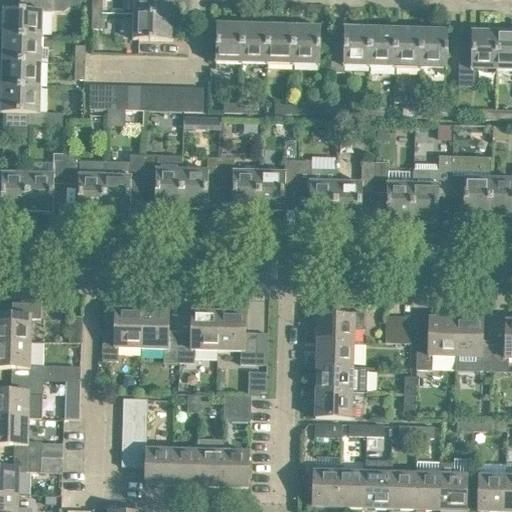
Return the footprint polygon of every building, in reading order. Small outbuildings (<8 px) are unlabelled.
[(53,0),(20,0),(20,11),(3,11),(2,37),(42,38),(43,13),(53,13),(53,0)] [(92,0),(92,14),(102,14),(102,0),(92,0)] [(173,16),(173,0),(133,0),(133,15),(173,16)] [(102,14),(92,14),(92,31),(102,31),(102,14)] [(132,41),(173,42),(173,16),(133,15),(132,41)] [(243,25),(217,25),(215,65),(242,66),(243,25)] [(268,26),(243,25),(242,66),(267,66),(268,26)] [(294,27),(268,26),(267,66),(293,67),(294,27)] [(319,68),(320,28),(294,27),(293,67),(319,68)] [(343,68),(369,69),(370,29),(333,28),(331,74),(343,75),(343,68)] [(369,69),(395,70),(396,30),(370,29),(369,69)] [(422,30),(396,30),(395,70),(421,71),(422,30)] [(447,71),(448,31),(422,30),(421,71),(447,71)] [(460,41),(458,92),(474,92),(475,72),(497,73),(498,33),(472,32),(472,41),(460,41)] [(511,33),(498,33),(497,73),(511,73),(511,33)] [(42,38),(2,37),(2,63),(42,64),(42,38)] [(75,50),(75,65),(85,65),(86,48),(80,47),(80,50),(75,50)] [(42,64),(2,63),(1,88),(41,89),(42,64)] [(85,65),(75,65),(74,82),(85,82),(85,65)] [(103,111),(103,88),(90,87),(89,111),(103,111)] [(0,88),(0,108),(0,109),(0,114),(3,115),(3,127),(29,128),(29,115),(40,116),(41,89),(1,88),(0,88)] [(115,112),(116,88),(103,88),(103,111),(115,112)] [(127,112),(128,88),(116,88),(115,112),(127,112)] [(140,112),(140,88),(128,88),(127,112),(140,112)] [(152,113),(153,89),(140,88),(140,112),(152,113)] [(164,113),(165,89),(153,89),(152,113),(164,113)] [(177,113),(177,89),(165,89),(164,113),(177,113)] [(189,114),(190,90),(177,89),(177,113),(189,114)] [(203,90),(190,90),(189,114),(202,114),(203,90)] [(240,115),(240,105),(223,104),(223,115),(240,115)] [(240,105),(240,115),(258,116),(258,105),(240,105)] [(291,117),(292,106),(275,106),(275,116),(291,117)] [(292,106),(291,117),(309,117),(309,107),(292,106)] [(368,119),(368,109),(351,108),(351,119),(368,119)] [(368,109),(368,119),(386,119),(386,109),(368,109)] [(400,120),(419,120),(419,110),(400,109),(400,120)] [(419,110),(419,120),(437,120),(437,110),(419,110)] [(496,122),(496,112),(479,111),(478,121),(496,122)] [(511,112),(496,112),(496,122),(511,122),(511,112)] [(3,127),(3,139),(29,140),(29,128),(3,127)] [(67,156),(53,156),(53,175),(28,175),(27,215),(53,216),(54,186),(66,186),(67,156)] [(66,186),(78,186),(77,216),(104,217),(105,177),(104,177),(80,176),(80,156),(67,156),(66,186)] [(221,160),(220,190),(232,190),(232,213),(258,213),(259,173),(234,172),(234,160),(231,160),(231,156),(221,156),(221,160)] [(105,177),(104,217),(130,218),(130,200),(143,200),(143,188),(144,158),(130,157),(130,164),(105,164),(104,177),(105,177)] [(144,158),(143,188),(155,188),(155,210),(181,211),(182,171),(182,159),(157,158),(144,158)] [(413,172),(412,226),(438,226),(439,196),(451,196),(452,166),(452,158),(439,158),(439,166),(439,172),(413,171),(413,172)] [(451,196),(464,197),(463,219),(489,220),(490,179),(491,159),(452,158),(452,166),(451,196)] [(181,211),(207,212),(208,190),(220,190),(221,160),(207,160),(207,172),(182,171),(181,211)] [(258,213),(284,214),(285,192),(297,192),(298,162),(284,162),(284,174),(259,173),(258,213)] [(298,162),(297,192),(309,192),(309,223),(335,223),(336,183),(336,174),(311,173),(311,163),(298,162)] [(336,183),(335,223),(361,224),(362,194),(374,194),(375,164),(362,164),(361,184),(336,183)] [(388,165),(375,164),(374,194),(387,195),(386,225),(412,226),(413,172),(388,172),(388,165)] [(0,200),(1,201),(0,214),(27,215),(28,175),(0,174),(0,200)] [(511,180),(490,179),(489,220),(511,220),(511,180)] [(12,310),(12,317),(0,316),(0,343),(30,344),(31,320),(40,320),(41,305),(18,305),(18,310),(12,310)] [(115,311),(115,336),(103,336),(102,363),(118,363),(118,350),(141,350),(142,312),(115,311)] [(169,338),(169,313),(142,312),(141,350),(164,351),(164,365),(179,365),(180,338),(169,338)] [(192,313),(191,338),(180,338),(179,365),(194,365),(194,352),(218,352),(219,314),(192,313)] [(240,367),(256,367),(256,340),(245,340),(246,315),(219,314),(218,352),(241,353),(240,367)] [(318,317),(317,343),(353,344),(354,331),(364,332),(364,314),(352,314),(352,318),(318,317)] [(82,319),(70,318),(70,345),(82,345),(82,319)] [(386,319),(386,339),(385,345),(398,345),(399,319),(386,319)] [(412,319),(399,319),(398,345),(411,346),(412,319)] [(429,320),(429,335),(429,345),(417,345),(416,371),(431,372),(432,358),(455,359),(456,321),(429,320)] [(455,359),(454,372),(478,373),(493,373),(494,347),(482,346),(483,321),(456,321),(455,359)] [(505,347),(494,347),(493,373),(508,374),(508,360),(511,360),(511,322),(506,322),(505,347)] [(256,340),(256,367),(267,367),(268,339),(257,338),(256,340)] [(30,367),(30,344),(0,343),(0,370),(16,371),(16,382),(43,383),(43,368),(30,367)] [(352,369),(353,344),(317,343),(317,368),(352,369)] [(43,368),(43,383),(67,383),(68,368),(43,368)] [(316,393),(352,394),(367,395),(367,369),(352,369),(317,368),(316,393)] [(405,378),(404,396),(416,396),(416,378),(405,378)] [(0,392),(0,419),(28,421),(42,421),(42,398),(43,383),(16,382),(16,393),(0,392)] [(351,421),(352,394),(316,393),(315,420),(351,421)] [(188,396),(188,403),(188,414),(199,414),(199,397),(188,396)] [(415,414),(416,396),(404,396),(404,413),(415,414)] [(224,411),(250,411),(251,399),(224,398),(224,411)] [(123,401),(123,413),(147,413),(147,402),(123,401)] [(250,424),(250,411),(224,411),(224,423),(250,424)] [(147,413),(123,413),(123,424),(147,424),(147,413)] [(14,458),(41,459),(41,444),(27,444),(28,421),(0,419),(0,446),(14,447),(14,458)] [(474,422),(457,421),(457,433),(474,433),(474,422)] [(474,422),(474,433),(492,434),(492,422),(474,422)] [(147,424),(123,424),(123,435),(147,436),(147,424)] [(342,426),(315,425),(314,439),(341,439),(342,426)] [(349,438),(366,438),(367,427),(349,426),(349,438)] [(384,427),(367,427),(366,438),(384,439),(384,427)] [(399,439),(417,440),(417,428),(399,428),(399,439)] [(434,428),(417,428),(417,440),(434,440),(434,428)] [(123,435),(122,446),(146,447),(147,436),(123,435)] [(198,452),(197,488),(222,489),(223,453),(223,443),(198,442),(198,452)] [(63,456),(65,448),(46,443),(44,452),(63,456)] [(122,446),(122,458),(146,459),(146,451),(146,447),(122,446)] [(146,469),(145,487),(171,488),(173,452),(146,451),(146,459),(146,469)] [(197,488),(198,452),(173,452),(171,488),(197,488)] [(249,454),(223,453),(222,489),(248,490),(249,454)] [(41,459),(14,458),(14,469),(0,468),(0,496),(18,497),(19,474),(40,474),(41,459)] [(146,459),(122,458),(122,469),(146,469),(146,459)] [(391,462),(366,462),(365,474),(364,510),(389,511),(390,475),(391,462)] [(441,476),(439,511),(466,511),(467,477),(467,465),(441,464),(441,476)] [(339,509),(340,473),(314,473),(313,509),(339,509)] [(364,510),(365,474),(340,473),(339,509),(364,510)] [(415,511),(416,476),(390,475),(389,511),(415,511)] [(441,476),(416,476),(415,511),(431,511),(439,511),(440,511),(441,476)] [(504,511),(505,478),(479,478),(477,511),(504,511)] [(0,496),(0,511),(29,511),(28,510),(18,510),(18,497),(0,496)] [(56,498),(44,498),(44,507),(55,507),(56,498)]
